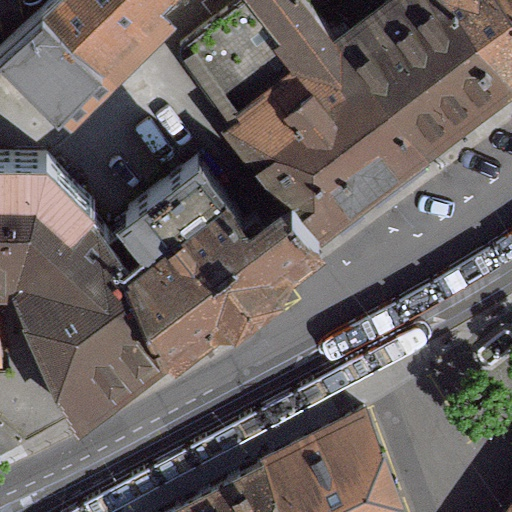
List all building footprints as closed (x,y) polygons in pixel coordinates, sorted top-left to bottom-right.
[(171,0),(55,0),(1,52),(61,112),(171,0)] [(323,74),(265,0),(238,0),(184,41),(181,52),(243,135),(323,74)] [(243,135),(292,196),(318,231),(426,149),(350,53),(335,33),(308,0),(265,0),(323,74),(243,135)] [(419,0),(350,53),(426,149),(511,83),(511,77),(454,0),(419,0)] [(511,0),(454,0),(511,77),(511,0)] [(49,151),(0,150),(0,277),(17,278),(92,205),(97,201),(49,151)] [(133,212),(110,229),(130,256),(169,345),(302,243),(318,231),(292,196),(275,209),(255,224),(200,152),(128,207),(133,212)] [(110,229),(92,205),(17,278),(78,414),(169,345),(130,256),(110,229)] [(404,511),(365,405),(264,456),(280,511),(404,511)] [(280,511),(264,456),(156,511),(280,511)]
